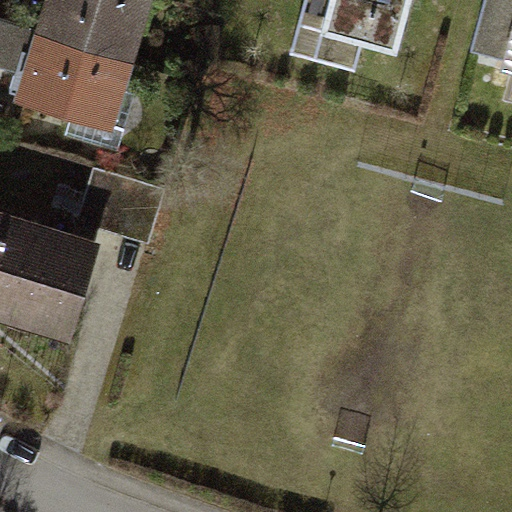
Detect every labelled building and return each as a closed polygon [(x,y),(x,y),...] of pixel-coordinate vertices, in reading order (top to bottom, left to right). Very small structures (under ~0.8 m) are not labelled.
[(151,6),(133,0),(60,0),(49,36),(131,63),(151,6)] [(303,0),(290,48),(360,67),(367,40),(398,48),(411,0),(303,0)] [(131,63),(49,36),(29,93),(112,121),(131,63)] [(159,195),(96,179),(85,219),(149,236),(159,195)] [(93,255),(0,229),(0,305),(74,326),(93,255)]
